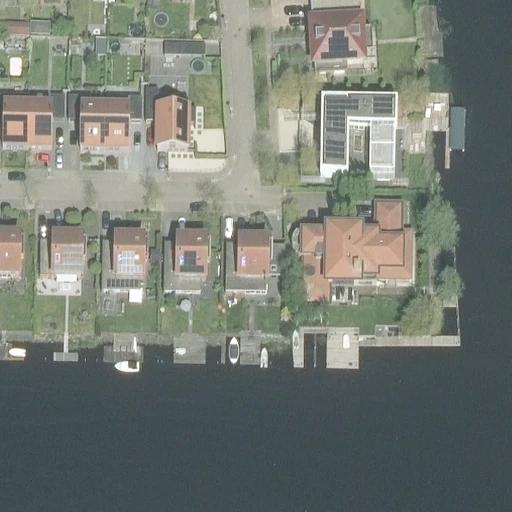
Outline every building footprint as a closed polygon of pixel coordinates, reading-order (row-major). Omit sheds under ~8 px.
[(147,0),(147,10),(157,11),(157,0),(147,0)] [(346,64),(362,63),(358,2),(311,5),(311,4),(310,4),(314,78),(315,78),(315,76),(346,75),(346,64)] [(18,26),(17,38),(28,38),(28,26),(18,26)] [(164,46),(164,59),(180,60),(180,47),(164,46)] [(157,124),(156,152),(186,153),(187,126),(193,126),(193,129),(195,129),(195,110),(193,110),(193,112),(187,112),(187,101),(158,100),(158,92),(145,92),(145,124),(157,124)] [(2,150),(26,150),(27,107),(28,107),(28,98),(0,97),(0,121),(2,122),(2,150)] [(51,108),(28,107),(27,107),(26,150),(51,151),(51,122),(63,123),(64,98),(51,98),(51,108)] [(79,123),(79,151),(104,152),(104,109),(80,108),(80,99),(68,99),(67,123),(79,123)] [(118,109),(104,109),(104,152),(128,152),(129,124),(141,124),(141,100),(119,99),(118,109)] [(408,154),(395,154),(396,105),(321,103),(319,178),(407,179),(408,154)] [(292,243),(292,245),(292,248),(293,250),(293,252),(294,254),(296,255),(297,257),(299,258),(301,259),(303,259),(303,293),(303,304),(302,304),(302,305),(328,305),(328,304),(328,294),(328,286),(353,286),(376,287),(376,282),(385,282),(384,288),(397,288),(397,282),(408,282),(409,237),(407,237),(408,231),(399,231),(400,219),(400,208),(376,208),(376,218),(375,237),(358,237),(358,233),(327,233),(307,232),(304,232),(302,233),(300,234),(298,235),(297,236),(295,237),(294,239),(293,241),(292,243)] [(0,237),(0,278),(18,279),(18,260),(23,260),(24,238),(0,237)] [(53,239),(53,244),(41,244),(41,243),(39,243),(39,279),(80,280),(80,261),(85,261),(86,239),(53,239)] [(137,293),(137,281),(142,281),(142,262),(147,262),(148,241),(115,240),(115,245),(103,245),(103,244),(101,244),(100,294),(102,294),(102,292),(137,293)] [(177,241),(177,246),(165,246),(165,245),(163,245),(162,295),(164,295),(164,293),(199,294),(199,282),(204,282),(204,263),(209,263),(210,242),(177,241)] [(225,282),(225,295),(266,296),(266,279),(284,279),(284,263),(271,263),(271,248),(272,243),(239,242),(239,247),(227,247),(227,246),(225,246),(225,282)] [(149,252),(149,268),(159,268),(160,252),(149,252)]
